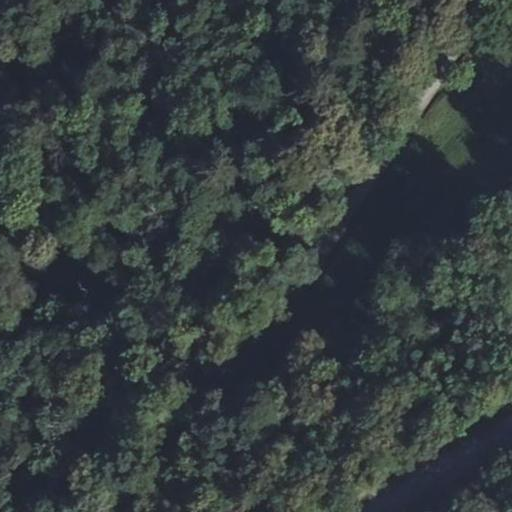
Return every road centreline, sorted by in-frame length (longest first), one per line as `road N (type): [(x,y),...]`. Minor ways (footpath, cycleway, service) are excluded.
road 1 (unclassified): [(110,511),(255,341),(485,0)]
road 2 (tertiary): [(358,511),(511,424)]
